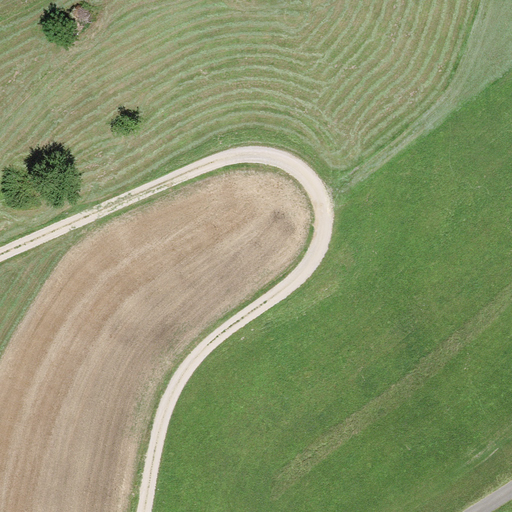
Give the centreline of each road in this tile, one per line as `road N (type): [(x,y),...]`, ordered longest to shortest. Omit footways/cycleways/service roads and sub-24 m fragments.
road 1 (track): [(144,511),(153,428),(168,382),(183,356),(249,316),(320,249),(311,184),(268,158),(220,163),(0,252)]
road 2 (track): [(319,210),(436,113),(470,53),(485,0)]
